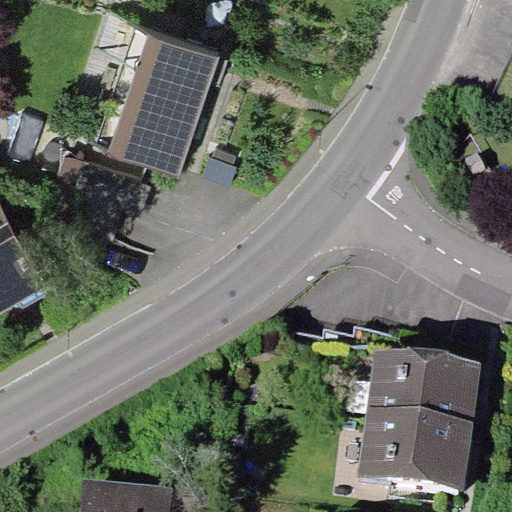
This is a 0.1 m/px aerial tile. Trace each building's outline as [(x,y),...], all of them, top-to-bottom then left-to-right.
[(217,56),(129,26),(93,142),(179,173),(217,56)] [(135,181),(76,159),(54,220),(115,241),(135,181)] [(0,222),(0,311),(36,291),(0,222)] [(478,383),(370,370),(363,429),(474,441),(478,383)] [(471,442),(363,430),(356,488),(467,501),(471,442)] [(171,511),(172,502),(83,490),(80,511),(171,511)]
